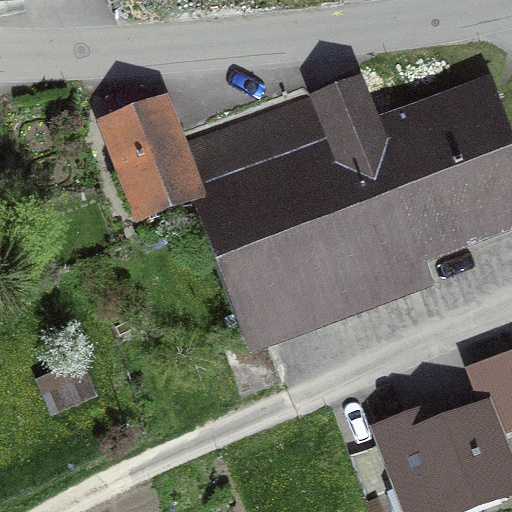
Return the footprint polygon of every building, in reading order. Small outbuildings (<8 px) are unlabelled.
[(433,287),(418,248),(511,212),(511,159),(484,86),(375,126),(360,82),(174,149),(191,195),(250,355),(433,287)] [(143,212),(191,195),(174,149),(160,110),(112,128),(143,212)] [(502,435),(511,431),(511,354),(477,367),(502,435)] [(79,367),(41,383),(53,412),(90,396),(79,367)] [(399,492),(385,497),(391,511),(451,511),(511,490),(482,414),(444,428),(436,408),(376,430),(399,492)]
